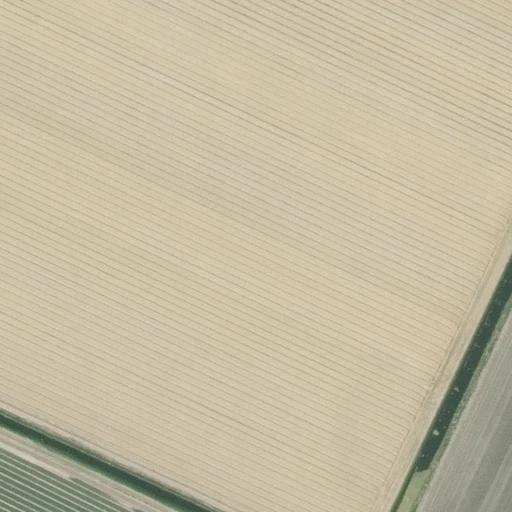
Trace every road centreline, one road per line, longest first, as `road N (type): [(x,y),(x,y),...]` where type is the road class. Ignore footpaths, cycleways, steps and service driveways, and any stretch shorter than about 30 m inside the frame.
road 1 (track): [(511,234),(380,511)]
road 2 (track): [(233,511),(0,403)]
road 3 (track): [(148,511),(0,443)]
